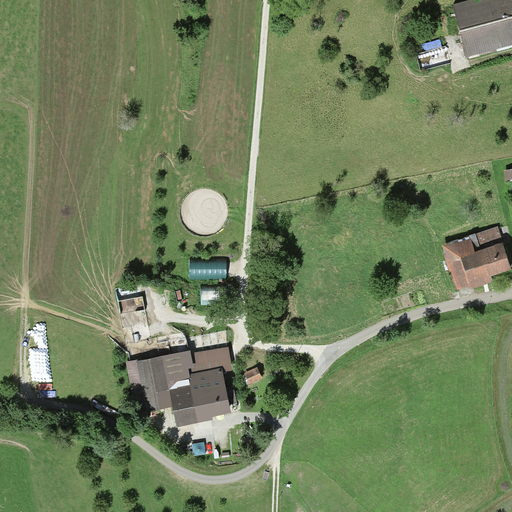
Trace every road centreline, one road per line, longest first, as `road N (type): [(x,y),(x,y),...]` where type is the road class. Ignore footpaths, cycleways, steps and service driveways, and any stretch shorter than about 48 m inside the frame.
road 1 (track): [(0,398),(72,408),(175,469),(219,480),(269,452),(327,352),(405,318),(511,292)]
road 2 (track): [(263,0),(240,331),(246,343),(327,352)]
road 3 (track): [(0,106),(21,113),(27,131),(22,401)]
